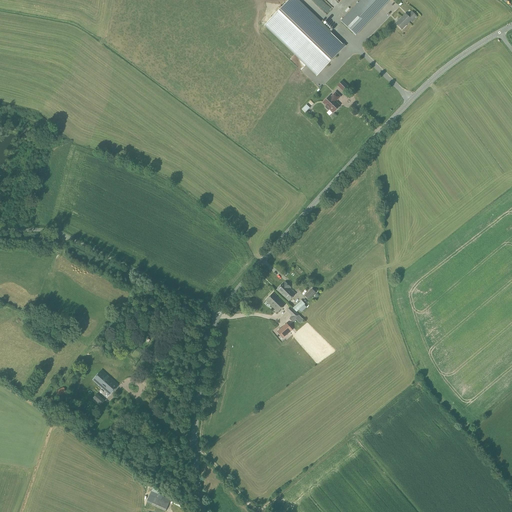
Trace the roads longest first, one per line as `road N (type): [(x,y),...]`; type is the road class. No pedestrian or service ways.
road 1 (tertiary): [(216,312),(417,93),(498,32)]
road 2 (unclassified): [(216,312),(78,241),(0,229)]
road 3 (tertiary): [(203,511),(195,410),(216,312)]
